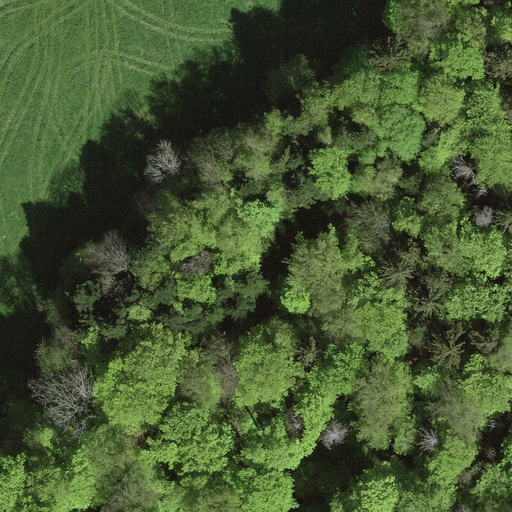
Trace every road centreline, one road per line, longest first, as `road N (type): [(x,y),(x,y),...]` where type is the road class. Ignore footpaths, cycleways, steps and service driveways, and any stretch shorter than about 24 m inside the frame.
road 1 (motorway): [(185,0),(458,511)]
road 2 (motorway): [(422,0),(511,165)]
